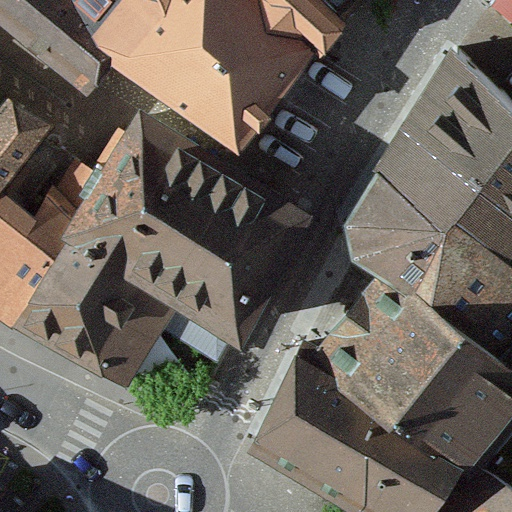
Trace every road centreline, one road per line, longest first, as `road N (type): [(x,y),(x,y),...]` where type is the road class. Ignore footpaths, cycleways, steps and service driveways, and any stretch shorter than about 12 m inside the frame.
road 1 (residential): [(158,496),(220,420),(390,58)]
road 2 (tertiary): [(158,496),(85,429),(0,378)]
